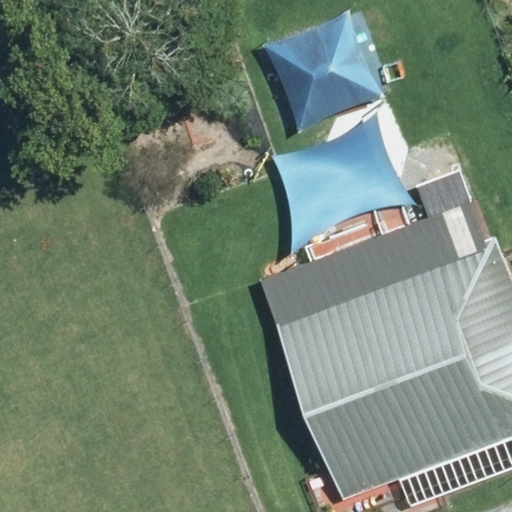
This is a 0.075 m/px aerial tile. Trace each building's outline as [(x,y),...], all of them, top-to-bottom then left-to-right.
[(360,10),(264,45),(294,126),(390,91),(360,10)] [(376,118),(273,150),(301,239),(403,207),(376,118)] [(393,500),(511,456),(511,275),(482,193),(260,273),(336,486),(382,469),(393,500)] [(0,230),(0,323),(54,305),(42,270),(92,253),(76,205),(0,230)] [(92,253),(42,270),(54,305),(116,489),(144,480),(154,511),(251,511),(157,231),(92,253)]
